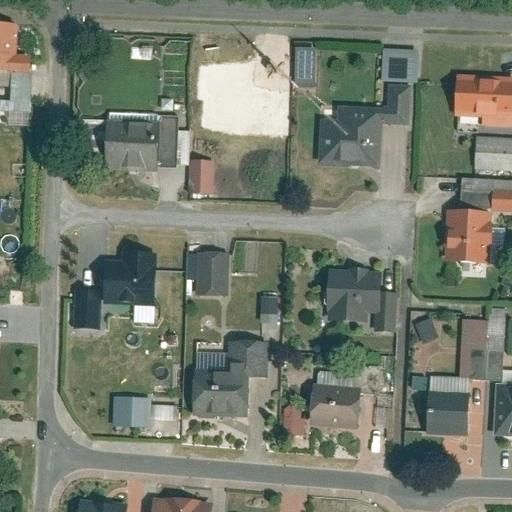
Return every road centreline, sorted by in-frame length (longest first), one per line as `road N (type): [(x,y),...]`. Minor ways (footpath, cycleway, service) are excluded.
road 1 (tertiary): [(61,7),(511,23)]
road 2 (residential): [(43,461),(380,487),(422,501)]
road 3 (residential): [(408,231),(52,213)]
road 4 (residential): [(52,213),(43,461)]
road 5 (residential): [(61,7),(52,213)]
